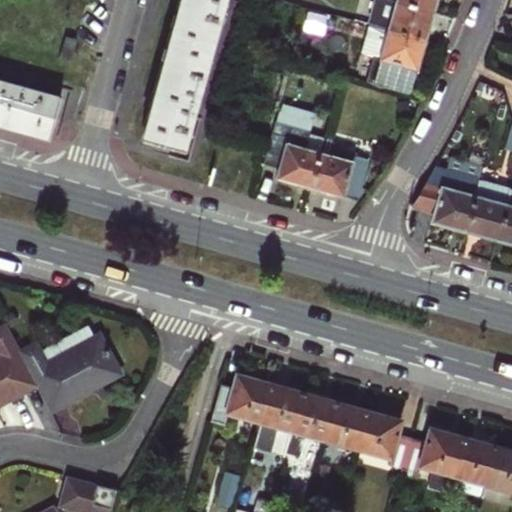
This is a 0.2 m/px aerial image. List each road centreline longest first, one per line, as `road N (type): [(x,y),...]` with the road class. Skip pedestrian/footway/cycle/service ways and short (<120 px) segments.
road 1 (residential): [(0,452),(21,442),(111,463),(213,293)]
road 2 (primary): [(213,293),(511,375)]
road 3 (residential): [(353,272),(489,0)]
road 4 (primary): [(353,272),(76,196)]
road 5 (primary): [(0,233),(213,293)]
road 6 (residential): [(76,196),(131,0)]
road 7 (primary): [(511,316),(353,272)]
